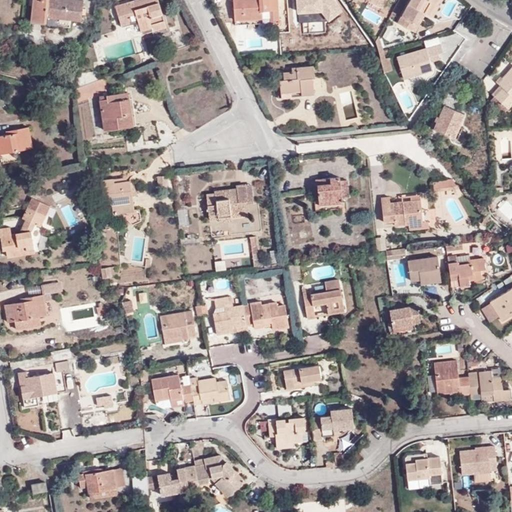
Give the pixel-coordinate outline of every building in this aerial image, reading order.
[(46,16),(70,18),(81,19),(83,0),(32,0),(31,20),(46,21),(46,16)] [(136,8),(133,0),(131,0),(116,5),(121,25),(131,22),(128,14),(136,12),(144,37),(167,30),(159,1),(136,8)] [(233,0),(235,20),(262,18),(261,10),(278,9),(277,0),(233,0)] [(367,0),(381,8),(386,0),(367,0)] [(410,0),(398,22),(411,31),(422,12),(425,14),(429,15),(437,0),(410,0)] [(443,0),(442,0),(437,0),(429,15),(433,18),(443,0)] [(261,10),(262,18),(271,18),(271,22),(279,22),(278,9),(261,10)] [(422,12),(411,31),(415,33),(425,14),(422,12)] [(70,26),(70,18),(46,16),(46,21),(45,24),(70,26)] [(382,36),(393,43),(398,35),(387,28),(382,36)] [(375,42),(380,53),(384,51),(379,38),(376,41),(375,42)] [(429,56),(438,53),(443,52),(441,44),(398,57),(404,79),(433,70),(430,61),(429,56)] [(384,51),(380,53),(387,71),(391,70),(389,58),(386,59),(384,51)] [(380,53),(378,55),(385,72),(387,71),(380,53)] [(301,90),(302,95),(314,93),(313,77),(315,77),(314,66),(296,67),(296,70),(291,71),(283,71),(283,79),(279,79),(280,93),(301,90)] [(499,86),(491,94),(507,108),(511,102),(511,67),(497,83),(499,86)] [(127,113),(124,92),(99,95),(104,130),(134,126),(132,113),(127,113)] [(507,108),(491,94),(488,98),(504,112),(507,108)] [(432,127),(452,137),(456,126),(459,127),(465,114),(445,105),(439,117),(437,116),(432,127)] [(0,151),(32,146),(28,126),(12,129),(13,132),(0,134),(0,151)] [(456,126),(452,137),(457,139),(462,128),(459,127),(456,126)] [(167,188),(167,176),(157,176),(157,188),(167,188)] [(317,183),(318,192),(319,204),(342,202),(341,197),(348,196),(347,180),(340,180),(339,177),(321,178),(322,183),(317,183)] [(123,208),(133,207),(129,180),(114,182),(113,178),(101,180),(104,205),(111,204),(112,213),(124,211),(123,208)] [(433,181),(435,191),(458,188),(453,178),(433,181)] [(248,200),(246,186),(246,185),(237,185),(237,189),(215,191),(215,193),(207,194),(209,215),(218,215),(218,218),(231,216),(230,212),(247,210),(246,200),(248,200)] [(395,225),(409,223),(423,221),(423,220),(421,200),(411,201),(402,202),(402,204),(397,204),(396,202),(390,203),(390,197),(381,197),(384,221),(394,220),(395,225)] [(0,235),(2,249),(6,249),(7,257),(35,252),(31,230),(34,224),(40,227),(50,207),(33,198),(23,218),(25,219),(18,232),(12,233),(10,226),(0,228),(0,235)] [(371,221),(371,211),(351,213),(352,223),(371,221)] [(423,221),(409,223),(410,228),(429,227),(428,219),(423,220),(423,221)] [(374,237),(377,250),(386,248),(383,236),(374,237)] [(386,250),(387,258),(405,255),(403,248),(386,250)] [(457,255),(448,256),(449,263),(457,262),(457,257),(457,255)] [(462,283),(462,286),(472,284),(471,282),(471,279),(483,276),(482,269),(486,269),(484,255),(470,258),(470,255),(457,257),(457,262),(449,263),(453,285),(462,283)] [(421,279),(441,276),(438,256),(408,261),(411,281),(421,279)] [(288,265),(290,281),(302,279),(299,263),(288,265)] [(102,278),(110,276),(109,266),(101,267),(102,278)] [(441,281),(441,276),(421,279),(422,284),(441,281)] [(344,310),(339,279),(325,282),(326,291),(312,293),(311,291),(304,292),(307,317),(315,316),(313,303),(326,301),(328,312),(344,310)] [(55,282),(41,284),(43,293),(56,291),(55,282)] [(400,282),(391,283),(393,294),(402,294),(400,282)] [(511,287),(492,301),(503,320),(511,314),(511,287)] [(15,319),(16,329),(36,326),(34,316),(40,315),(47,314),(43,294),(20,298),(20,301),(6,304),(8,320),(15,319)] [(246,325),(242,305),(232,306),(230,296),(214,299),(215,308),(223,306),(224,311),(213,313),(216,335),(232,332),(231,325),(234,325),(235,327),(246,325)] [(121,302),(126,313),(133,312),(131,300),(121,302)] [(261,301),(242,305),(246,325),(253,323),(271,320),(271,325),(272,328),(288,326),(284,305),(277,306),(276,302),(261,304),(261,301)] [(393,328),(413,324),(421,323),(418,306),(390,310),(393,328)] [(159,316),(163,339),(181,336),(181,338),(196,335),(192,310),(159,316)] [(438,392),(438,394),(461,391),(461,394),(464,393),(463,378),(459,378),(458,360),(435,363),(436,375),(438,392)] [(296,382),(315,379),(322,377),(320,363),(285,369),(288,388),(296,386),(296,382)] [(492,372),(492,378),(501,377),(501,371),(499,367),(491,367),(491,372),(492,372)] [(32,396),(39,395),(53,392),(66,390),(63,370),(28,376),(27,370),(19,372),(24,407),(33,406),(32,396)] [(471,393),(472,399),(482,398),(482,395),(493,393),(494,402),(511,400),(510,390),(503,391),(501,377),(492,378),(492,372),(491,372),(469,374),(469,377),(471,393)] [(182,401),(191,399),(189,385),(188,383),(179,384),(177,373),(150,378),(153,399),(169,396),(169,398),(181,396),(182,401)] [(429,376),(430,393),(438,392),(436,375),(429,376)] [(191,399),(192,403),(199,402),(199,398),(211,396),(217,395),(218,399),(228,398),(225,379),(215,380),(214,377),(195,380),(196,383),(189,385),(191,399)] [(463,378),(464,393),(471,393),(469,377),(463,378)] [(53,392),(39,395),(40,404),(55,402),(53,392)] [(482,398),(483,403),(494,402),(493,393),(482,395),(482,398)] [(181,396),(169,398),(170,405),(182,403),(182,401),(181,396)] [(330,414),(311,416),(313,439),(323,438),(323,434),(334,434),(333,428),(333,424),(337,424),(337,428),(353,426),(351,406),(330,408),(330,414)] [(304,432),(303,419),(303,416),(287,418),(287,421),(276,422),(276,419),(275,417),(267,418),(269,435),(275,435),(276,440),(283,440),(283,442),(292,441),(301,440),(301,432),(304,432)] [(487,449),(476,449),(459,451),(461,475),(489,472),(489,468),(497,468),(494,446),(486,447),(487,449)] [(335,466),(342,466),(341,452),(334,453),(335,466)] [(224,455),(194,461),(194,465),(198,484),(207,483),(209,480),(209,478),(212,477),(216,477),(220,481),(217,483),(228,497),(241,486),(232,475),(237,471),(224,455)] [(427,474),(435,473),(435,463),(439,463),(439,456),(415,459),(415,462),(405,462),(406,479),(428,476),(427,474)] [(198,484),(194,465),(176,469),(177,474),(178,478),(171,479),(170,475),(170,473),(157,475),(160,488),(161,495),(181,491),(188,489),(189,495),(200,493),(198,484)] [(117,493),(116,487),(113,469),(101,471),(100,467),(78,471),(80,487),(88,485),(90,497),(117,493)] [(113,469),(116,487),(125,486),(122,467),(113,469)] [(246,482),(237,471),(232,475),(241,486),(246,482)] [(147,478),(148,490),(157,488),(155,476),(147,478)] [(132,478),(133,495),(148,495),(148,490),(147,478),(147,477),(132,478)] [(33,492),(46,490),(45,482),(32,484),(33,492)]
